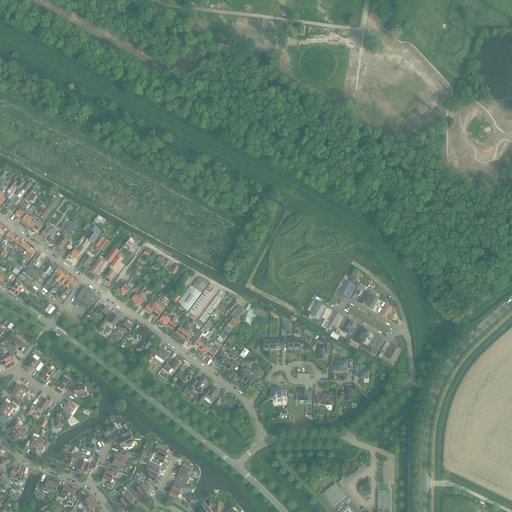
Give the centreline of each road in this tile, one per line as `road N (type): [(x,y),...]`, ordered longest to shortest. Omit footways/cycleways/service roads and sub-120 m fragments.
road 1 (tertiary): [(235,466),(49,324)]
road 2 (residential): [(263,443),(349,436),(411,380),(407,331)]
road 3 (tertiary): [(422,483),(435,387),(470,336),(511,300)]
road 4 (residential): [(362,29),(155,0)]
road 5 (residential): [(249,406),(83,279)]
road 6 (residential): [(398,329),(392,341),(342,311),(347,301),(387,322)]
